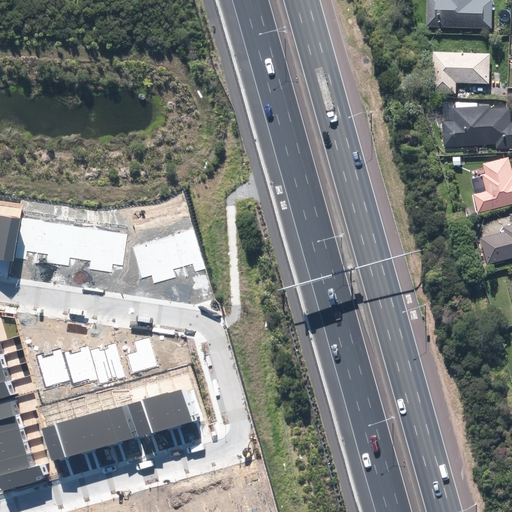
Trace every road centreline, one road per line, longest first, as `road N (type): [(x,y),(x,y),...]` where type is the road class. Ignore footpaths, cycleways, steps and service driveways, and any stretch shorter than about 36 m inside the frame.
road 1 (residential): [(0,507),(226,449),(240,422),(209,325),(0,292)]
road 2 (motorway): [(400,511),(256,0)]
road 3 (motorway): [(296,0),(438,511)]
road 4 (track): [(0,49),(149,54),(186,74),(205,115),(194,151),(157,180),(97,188),(0,177)]
